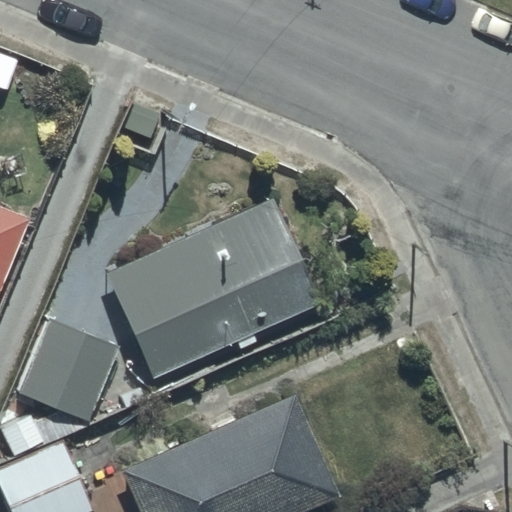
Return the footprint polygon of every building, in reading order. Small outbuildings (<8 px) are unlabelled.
[(100,268),(147,371),(229,334),(234,344),(254,336),(249,325),(315,295),(268,191),(100,268)] [(0,265),(22,213),(0,203),(0,265)] [(42,311),(11,386),(82,416),(92,393),(101,397),(117,358),(109,355),(114,341),(42,311)] [(113,464),(135,511),(285,511),(335,490),(327,472),(333,470),(308,414),(304,416),(290,385),(113,464)] [(58,435),(0,461),(0,495),(7,511),(74,511),(90,505),(58,435)]
